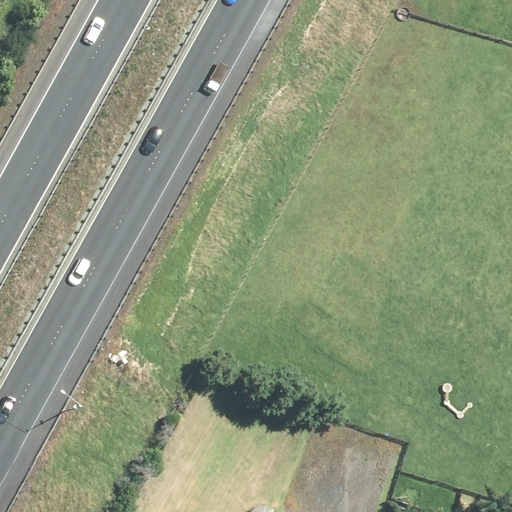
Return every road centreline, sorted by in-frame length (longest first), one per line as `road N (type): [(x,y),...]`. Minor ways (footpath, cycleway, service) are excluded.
road 1 (motorway): [(241,0),(0,438)]
road 2 (motorway): [(0,223),(124,0)]
